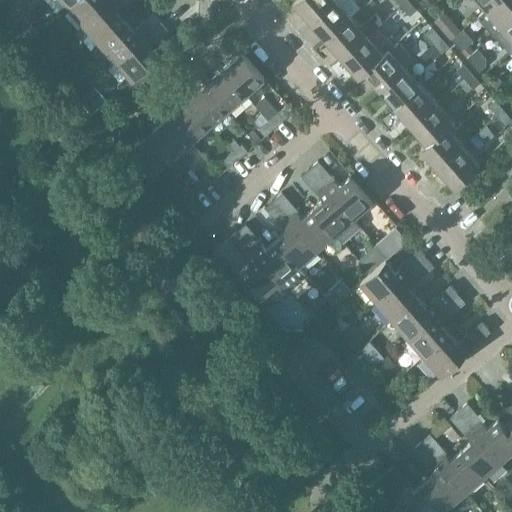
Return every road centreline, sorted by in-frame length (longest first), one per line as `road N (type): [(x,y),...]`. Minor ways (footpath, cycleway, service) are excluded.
road 1 (residential): [(280,355),(367,448),(511,323)]
road 2 (residential): [(330,114),(511,300)]
road 3 (residential): [(203,230),(330,114)]
road 4 (residential): [(243,0),(330,114)]
